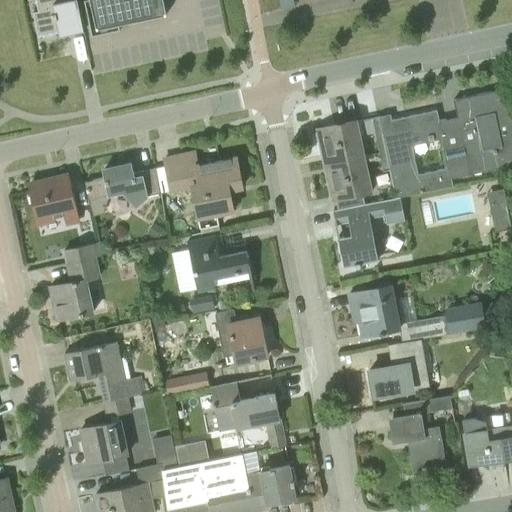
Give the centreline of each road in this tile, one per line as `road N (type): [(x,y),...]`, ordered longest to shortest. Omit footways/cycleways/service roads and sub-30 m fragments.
road 1 (residential): [(346,511),(334,428),(319,404),(324,378),(268,92)]
road 2 (residential): [(59,511),(0,237)]
road 3 (residential): [(0,150),(268,92)]
road 4 (residential): [(268,92),(511,34)]
